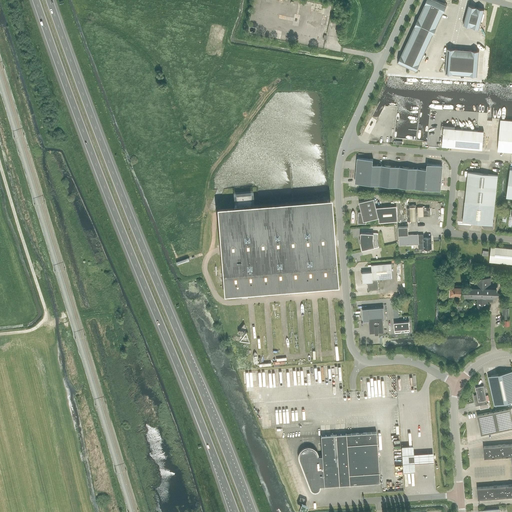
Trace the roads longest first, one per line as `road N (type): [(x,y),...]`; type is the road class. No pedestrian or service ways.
road 1 (motorway): [(36,0),(235,511)]
road 2 (motorway): [(249,511),(51,0)]
road 3 (tertiary): [(363,360),(350,341),(339,218),(345,144)]
road 4 (track): [(0,334),(27,332),(45,317),(0,164)]
road 5 (unknown): [(363,501),(315,497),(300,476),(295,439),(328,420),(327,405)]
road 6 (tertiary): [(345,144),(410,0)]
road 7 (unclassified): [(455,155),(448,233),(511,240)]
